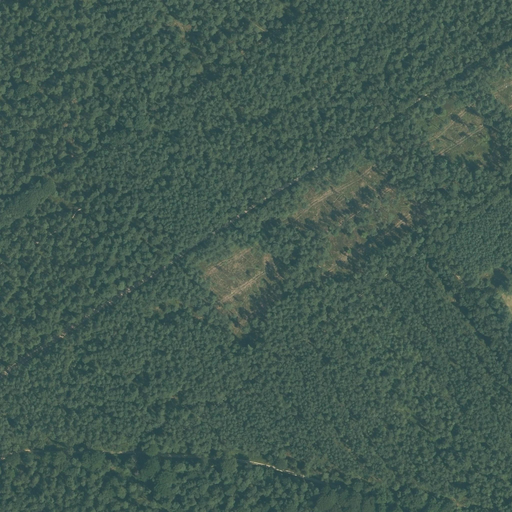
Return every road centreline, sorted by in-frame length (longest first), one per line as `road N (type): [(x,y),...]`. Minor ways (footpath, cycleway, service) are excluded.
road 1 (track): [(511,33),(0,371)]
road 2 (track): [(0,459),(52,449),(240,458),(446,511)]
road 3 (track): [(147,451),(511,180)]
road 4 (track): [(320,0),(0,215)]
road 5 (track): [(209,74),(283,184)]
